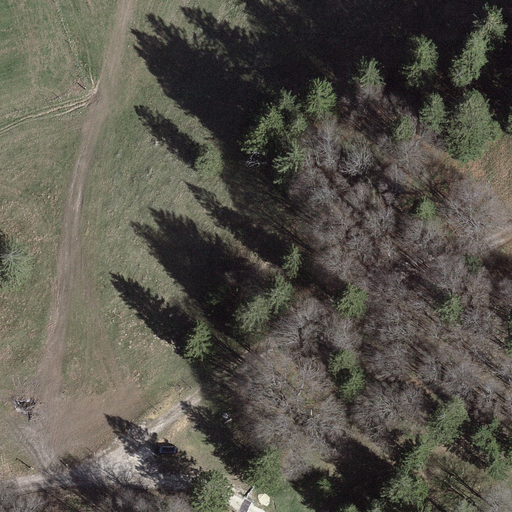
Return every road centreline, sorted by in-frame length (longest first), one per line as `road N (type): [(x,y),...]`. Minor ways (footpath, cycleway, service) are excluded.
road 1 (track): [(71,481),(336,301),(511,241)]
road 2 (track): [(71,481),(160,482),(221,495),(248,511)]
